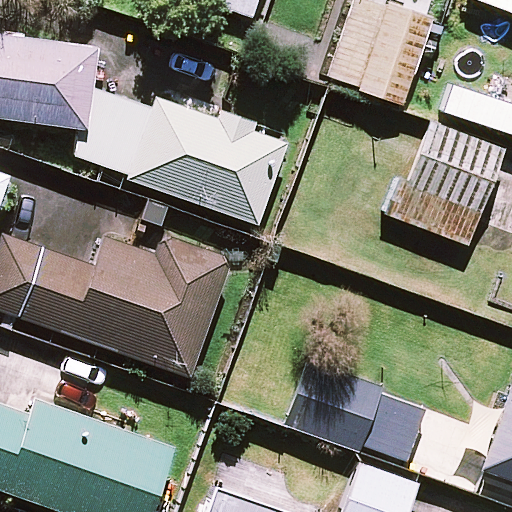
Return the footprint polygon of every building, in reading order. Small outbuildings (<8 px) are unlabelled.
[(350,0),(323,78),(396,104),(428,14),(418,11),(422,0),(350,0)] [(89,47),(0,35),(0,118),(79,129),(89,47)] [(247,132),(251,123),(210,108),(206,117),(142,95),(138,106),(93,90),(69,159),(250,223),(278,143),(247,132)] [(495,149),(422,123),(388,217),(461,243),(495,149)] [(84,265),(0,235),(0,311),(183,375),(222,263),(152,238),(146,254),(94,236),(84,265)] [(282,424),(352,453),(356,444),(401,462),(422,411),(377,392),(381,384),(310,355),(282,424)] [(511,361),(475,469),(511,481),(511,361)] [(0,491),(59,511),(141,511),(165,445),(30,398),(24,415),(0,406),(0,491)] [(399,511),(410,482),(354,462),(336,511),(399,511)] [(279,511),(212,489),(203,511),(279,511)]
